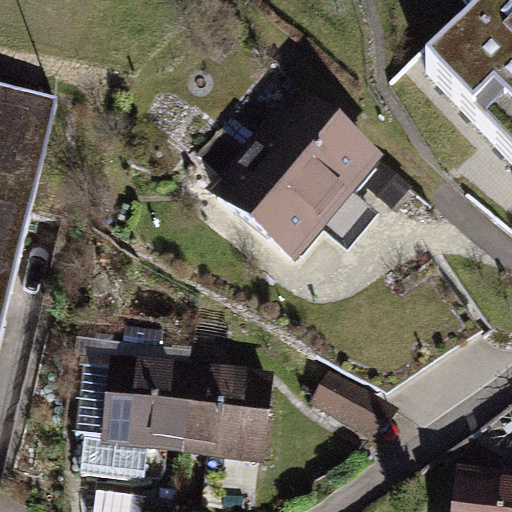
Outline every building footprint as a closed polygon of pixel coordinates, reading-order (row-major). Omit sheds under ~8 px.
[(511,0),(461,0),(474,24),(432,75),(511,158),(511,0)] [(0,352),(59,102),(0,88),(0,352)] [(297,98),(214,191),(301,267),(384,174),(297,98)] [(273,382),(108,369),(101,454),(266,467),(273,382)] [(378,443),(398,410),(335,370),(314,403),(378,443)] [(148,464),(85,463),(84,480),(148,481),(148,464)] [(511,511),(511,479),(455,475),(451,511),(511,511)]
